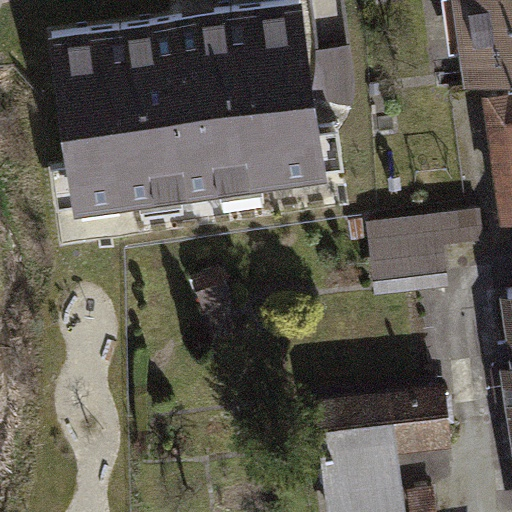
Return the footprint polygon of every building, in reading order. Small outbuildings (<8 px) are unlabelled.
[(301,0),(268,0),(53,30),(72,162),(75,182),(124,175),(126,195),(140,193),(181,187),(221,182),(262,176),(276,174),(273,154),(322,147),(319,126),(301,0)] [(511,0),(463,0),(474,75),(508,70),(509,79),(511,78),(511,0)] [(511,89),(503,91),(511,160),(494,162),(501,213),(511,211),(511,89)] [(339,123),(319,126),(322,147),(273,154),(276,174),(345,164),(339,123)] [(57,204),(126,195),(124,175),(75,182),(72,162),(52,164),(57,204)] [(262,176),(221,182),(224,201),(265,195),(262,176)] [(181,187),(140,193),(143,213),(184,207),(181,187)] [(373,219),(376,250),(436,242),(483,235),(479,205),(373,219)] [(436,242),(376,250),(380,277),(439,269),(436,242)] [(222,268),(199,275),(205,295),(228,288),(222,268)] [(511,287),(510,288),(511,303),(511,351),(503,353),(493,364),(498,398),(511,395),(511,287)] [(448,432),(443,385),(320,399),(324,445),(333,511),(403,511),(396,437),(448,432)] [(432,484),(408,487),(411,510),(435,507),(432,484)]
